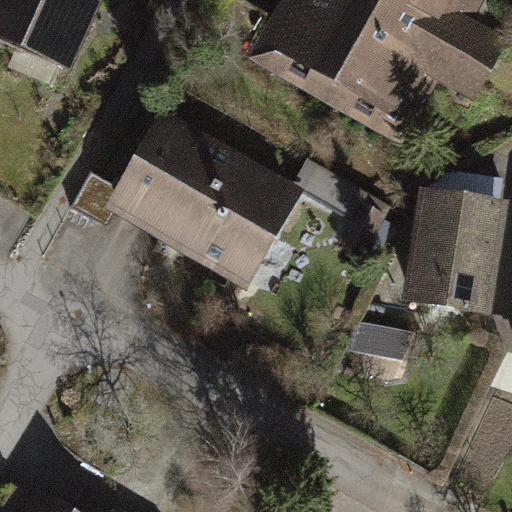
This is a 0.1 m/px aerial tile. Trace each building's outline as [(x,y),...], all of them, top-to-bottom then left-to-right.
[(91,0),(0,0),(0,19),(70,50),(91,0)] [(448,7),(452,0),(320,0),(291,52),(391,108),(413,70),(423,76),(441,72),(471,90),(493,50),(466,35),(459,13),(448,7)] [(0,185),(41,209),(73,153),(0,110),(0,185)] [(167,126),(120,208),(245,279),(292,197),(167,126)] [(295,187),(355,221),(370,196),(310,161),(295,187)] [(481,312),(497,208),(431,198),(415,302),(481,312)] [(368,245),(387,208),(369,199),(350,235),(368,245)] [(56,511),(38,502),(32,511),(87,511),(83,511),(78,511),(76,511),(56,511)]
